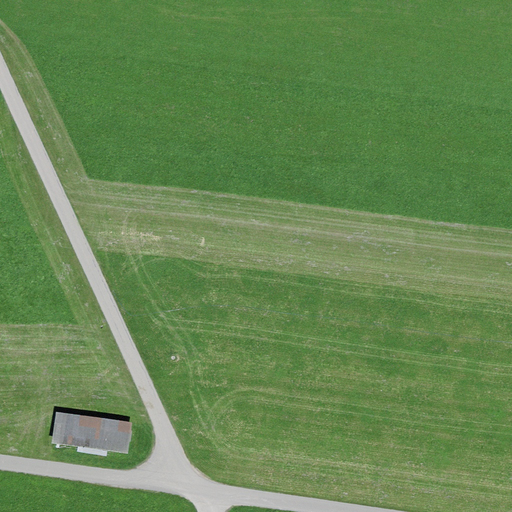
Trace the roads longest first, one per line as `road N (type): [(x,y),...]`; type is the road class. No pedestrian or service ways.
road 1 (track): [(188,482),(0,72)]
road 2 (track): [(381,511),(0,455)]
